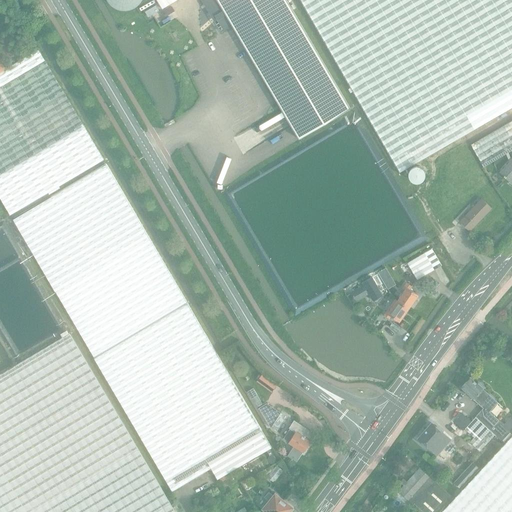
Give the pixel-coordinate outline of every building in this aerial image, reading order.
[(350,109),(292,11),(286,0),(156,0),(162,9),(177,0),(202,0),(212,18),(216,16),(224,30),(232,25),(299,139),(350,109)] [(511,0),(301,0),(400,172),(474,129),(466,116),(511,90),(511,0)] [(145,12),(148,17),(159,11),(156,6),(145,12)] [(0,198),(9,213),(10,216),(103,161),(38,50),(5,70),(0,72),(0,198)] [(511,90),(466,116),(474,129),(511,107),(511,90)] [(499,143),(511,135),(511,120),(470,145),(480,162),(482,160),(502,148),(499,143)] [(511,159),(500,173),(510,183),(511,180),(511,159)] [(425,161),(420,163),(426,172),(430,169),(425,161)] [(261,432),(241,397),(235,387),(168,272),(106,166),(13,220),(59,299),(132,424),(171,491),(210,468),(207,463),(261,432)] [(405,173),(402,175),(407,183),(410,181),(405,173)] [(481,199),(459,222),(469,231),(491,209),(481,199)] [(425,253),(407,263),(417,280),(434,270),(425,253)] [(386,268),(378,272),(378,273),(386,287),(388,289),(396,284),(386,268)] [(372,277),(362,283),(364,285),(368,292),(373,301),(383,295),(372,277)] [(405,290),(397,301),(395,299),(394,300),(408,309),(418,295),(410,290),(412,287),(406,283),(402,288),(405,290)] [(364,285),(351,293),(355,300),(368,292),(364,285)] [(391,316),(400,322),(408,309),(394,300),(384,315),(389,319),(391,316)] [(401,328),(393,322),(389,327),(398,333),(401,328)] [(174,511),(69,333),(0,374),(0,511),(174,511)] [(463,385),(461,388),(474,400),(473,400),(483,409),(475,417),(475,418),(495,435),(501,441),(510,432),(498,421),(499,420),(490,411),(497,404),(488,396),(489,395),(482,390),(484,388),(478,382),(476,384),(469,378),(463,385)] [(253,388),(247,392),(256,407),(262,404),(253,388)] [(270,429),(273,424),(280,414),(266,404),(259,409),(270,429)] [(453,422),(461,429),(468,421),(460,414),(453,422)] [(511,432),(511,416),(503,424),(511,432)] [(469,424),(466,428),(476,437),(485,446),(495,435),(475,418),(469,424)] [(283,439),(294,445),(287,455),(296,461),(296,460),(302,452),(304,453),(310,442),(309,442),(314,435),(314,434),(294,421),(289,428),(290,428),(289,429),(285,436),(283,439)] [(431,424),(418,439),(431,451),(432,450),(437,455),(450,441),(444,436),(445,435),(431,424)] [(216,480),(270,448),(261,432),(207,463),(210,468),(216,480)] [(511,511),(511,435),(509,439),(441,511),(511,511)] [(479,468),(473,462),(454,483),(460,489),(479,468)] [(276,466),(267,477),(274,483),(283,471),(276,466)] [(438,511),(452,498),(420,468),(408,481),(404,478),(400,482),(403,486),(398,491),(399,492),(407,500),(420,511),(419,511),(438,511)] [(264,496),(269,500),(262,508),(266,511),(288,511),(292,508),(274,494),(272,495),(268,491),(264,496)]
